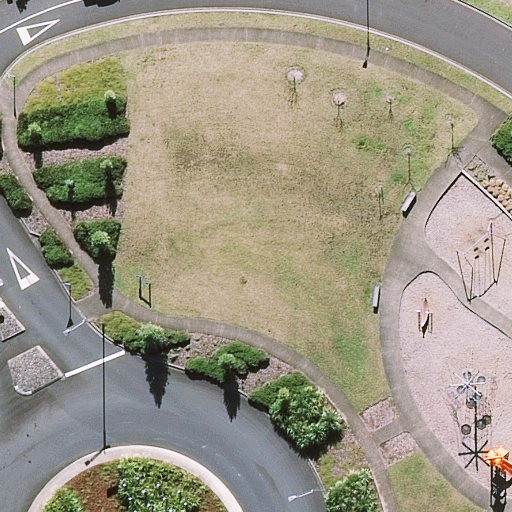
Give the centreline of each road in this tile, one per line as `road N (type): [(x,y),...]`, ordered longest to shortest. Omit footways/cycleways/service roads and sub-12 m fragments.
road 1 (residential): [(132,410),(183,417),(229,440),(265,476),(282,511)]
road 2 (residential): [(0,277),(132,410)]
road 3 (residential): [(372,0),(474,38),(511,65)]
road 4 (residential): [(9,483),(40,446),(81,422),(132,410)]
